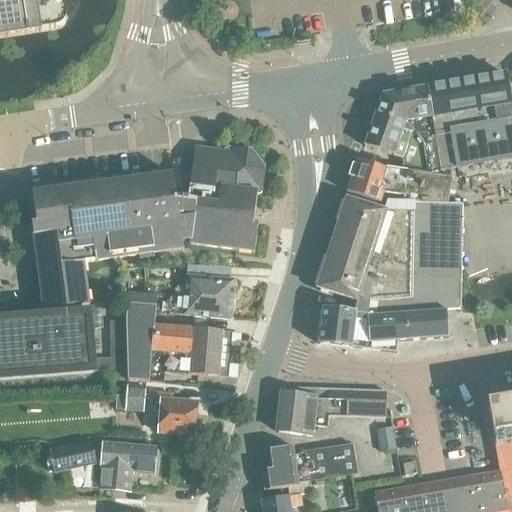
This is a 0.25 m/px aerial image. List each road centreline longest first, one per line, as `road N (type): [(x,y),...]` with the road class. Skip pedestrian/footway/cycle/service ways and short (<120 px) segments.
road 1 (tertiary): [(271,347),(314,199),(308,78)]
road 2 (residential): [(511,356),(418,365),(300,360),(271,347)]
road 3 (tertiary): [(308,78),(510,45)]
road 4 (tertiary): [(218,511),(271,347)]
road 5 (residential): [(169,100),(16,124)]
road 6 (tertiary): [(308,78),(169,100)]
